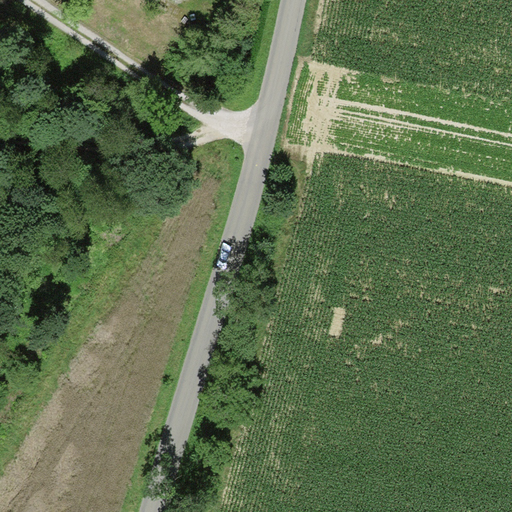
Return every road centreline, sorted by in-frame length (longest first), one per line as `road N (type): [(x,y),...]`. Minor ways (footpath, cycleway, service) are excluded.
road 1 (tertiary): [(149,511),(226,278),(293,0)]
road 2 (track): [(33,0),(205,113),(260,129),(142,145),(0,134)]
